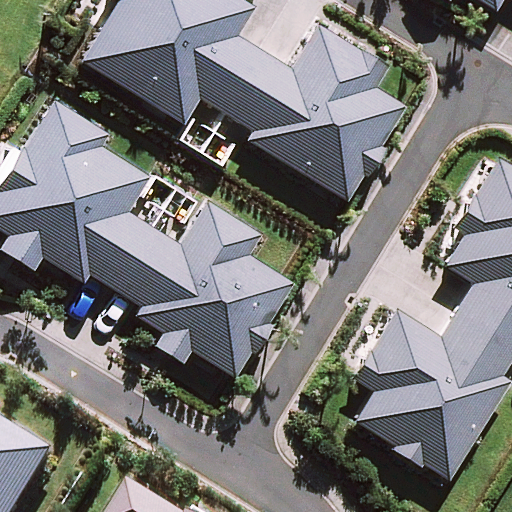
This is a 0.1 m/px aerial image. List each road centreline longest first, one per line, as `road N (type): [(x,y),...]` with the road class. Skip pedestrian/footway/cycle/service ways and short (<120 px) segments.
road 1 (residential): [(482,57),(232,465)]
road 2 (residential): [(0,323),(232,465)]
